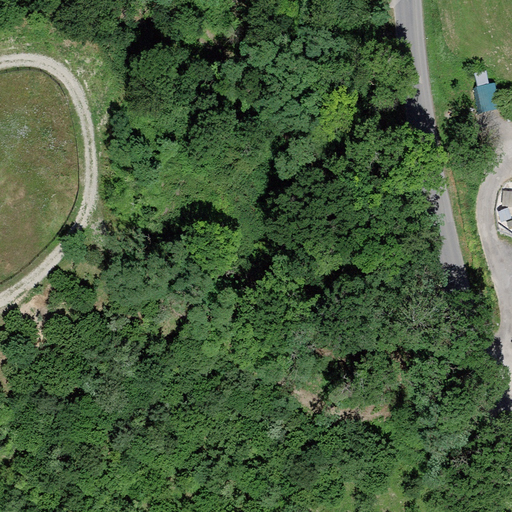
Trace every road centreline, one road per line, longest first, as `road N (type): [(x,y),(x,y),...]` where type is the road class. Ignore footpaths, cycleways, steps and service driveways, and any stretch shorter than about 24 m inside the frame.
road 1 (track): [(243,0),(254,99),(249,173),(213,212),(171,230),(114,226),(92,208),(79,171),(0,94)]
road 2 (tertiary): [(511,446),(471,353),(428,203),(410,0)]
road 3 (track): [(0,292),(92,208)]
